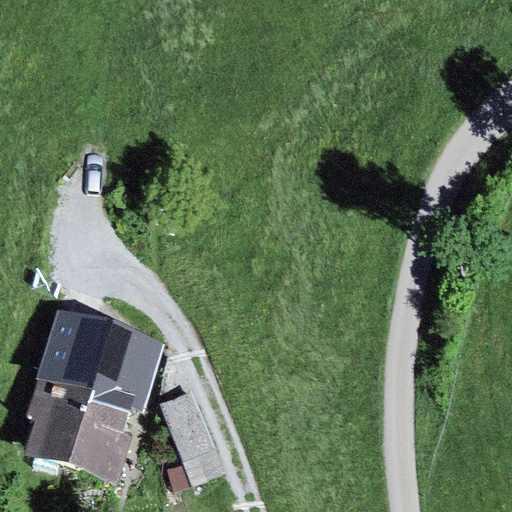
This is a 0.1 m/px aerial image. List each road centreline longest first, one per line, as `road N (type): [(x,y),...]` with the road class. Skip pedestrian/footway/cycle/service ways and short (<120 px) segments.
road 1 (unclassified): [(511,109),(457,152),(415,279),(399,407),(412,511)]
road 2 (track): [(95,237),(193,362),(256,511)]
